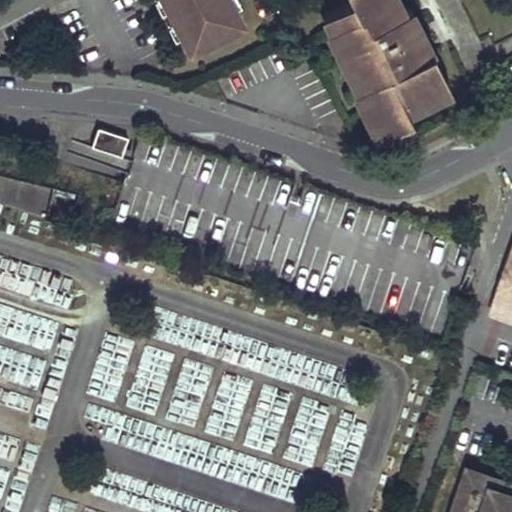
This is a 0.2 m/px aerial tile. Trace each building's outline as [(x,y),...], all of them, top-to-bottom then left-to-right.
[(158,0),(169,20),(177,34),(184,49),(236,22),(229,7),(225,0),(158,0)] [(353,90),(376,135),(413,117),(409,109),(405,103),(418,96),(422,103),(452,88),(432,49),(419,55),(413,42),(407,44),(400,30),(412,25),(404,9),(397,13),(391,1),(393,0),(345,0),(321,13),(328,26),(325,28),(333,44),(342,40),(355,66),(346,71),(355,88),(353,90)] [(404,9),(399,0),(393,0),(391,1),(397,13),(404,9)] [(511,0),(471,0),(484,26),(511,13),(511,0)] [(419,55),(432,49),(421,28),(410,6),(404,9),(412,25),(400,30),(407,44),(413,42),(419,55)] [(170,38),(177,34),(169,20),(162,23),(170,38)] [(342,40),(333,44),(346,71),(355,66),(342,40)] [(422,103),(418,96),(405,103),(409,109),(422,103)] [(99,126),(92,145),(121,155),(128,135),(99,126)] [(511,261),(496,308),(511,313),(511,261)] [(501,487),(511,491),(511,480),(505,478),(501,487)] [(472,482),(461,511),(511,511),(511,491),(501,487),(500,492),(472,482)]
